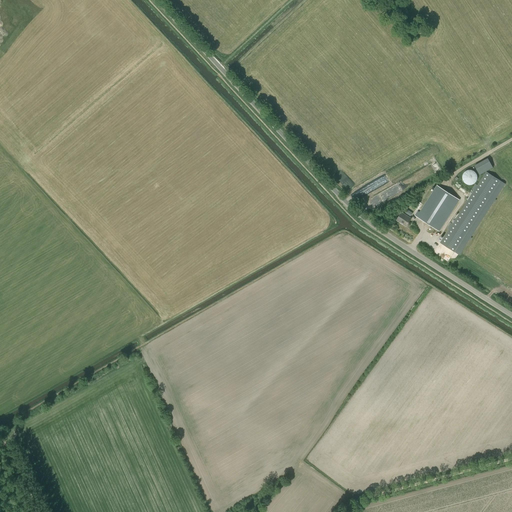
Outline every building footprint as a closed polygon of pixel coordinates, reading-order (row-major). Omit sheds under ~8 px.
[(477,174),(492,169),(488,158),(473,164),(477,174)] [(477,180),(477,177),(477,175),(476,173),(474,171),(472,170),(470,170),(468,170),(465,171),(464,173),(463,175),(462,177),(463,180),(464,182),(465,183),(468,185),(470,185),(472,185),(474,184),(476,182),(477,180)] [(491,195),(500,181),(486,171),(477,185),(475,184),(472,189),(474,190),(452,224),(450,222),(447,228),(448,229),(440,243),(454,252),(464,238),(465,239),(468,235),(466,234),(489,199),(490,200),(493,196),(491,195)] [(418,216),(418,217),(439,231),(459,200),(438,186),(418,216)] [(406,227),(411,218),(402,212),(396,220),(406,227)]
